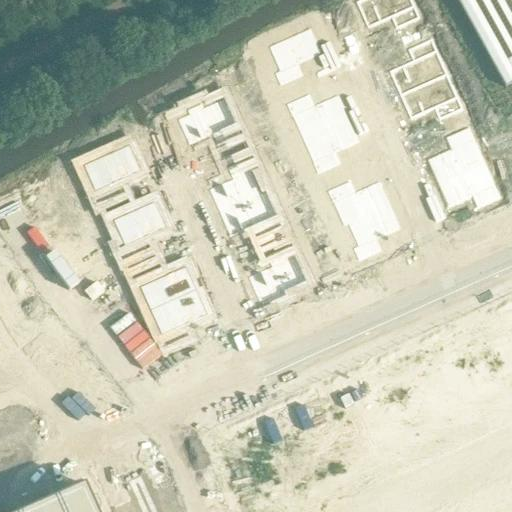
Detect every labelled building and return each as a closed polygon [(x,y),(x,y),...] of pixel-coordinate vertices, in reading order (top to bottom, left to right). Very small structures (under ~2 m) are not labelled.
[(362,0),(356,3),(368,29),(391,18),(396,29),(419,19),(410,0),(362,0)] [(511,85),(511,0),(455,0),(505,89),(511,85)] [(310,29),(268,48),(279,72),(274,74),(280,86),(303,76),(298,65),(322,55),(310,29)] [(413,62),(389,72),(400,96),(447,75),(431,40),(408,51),(413,62)] [(447,75),(400,96),(411,120),(434,110),(439,121),(462,110),(447,75)] [(309,95),(286,105),(302,140),(348,119),(338,95),(314,106),(309,95)] [(188,115),(177,120),(188,146),(212,135),(217,146),(240,136),(223,99),(203,108),(201,104),(186,111),(188,115)] [(348,119),(302,140),(317,175),(340,165),(335,154),(359,143),(348,119)] [(450,150),(427,161),(437,185),(484,164),(468,129),(445,139),(450,150)] [(129,147),(82,167),(99,204),(122,194),(117,183),(140,173),(129,147)] [(232,180),(208,190),(219,214),(266,193),(265,192),(261,194),(251,173),(255,171),(250,158),(227,169),(232,180)] [(484,164),(437,185),(448,209),(471,198),(476,209),(499,199),(484,164)] [(350,182),(327,192),(343,227),(389,206),(379,182),(355,193),(350,182)] [(266,193),(219,214),(229,238),(253,227),(258,238),(281,228),(266,193)] [(154,203),(112,222),(123,247),(118,249),(124,261),(147,251),(142,240),(166,229),(154,203)] [(389,206),(343,227),(343,228),(347,226),(357,247),(353,249),(358,262),(381,251),(376,241),(400,230),(389,206)] [(271,267),(247,278),(259,304),(270,299),(272,303),(287,296),(285,292),(305,283),(289,246),(266,256),(271,267)] [(157,268),(134,278),(149,313),(196,292),(185,268),(162,279),(157,268)] [(97,283),(84,293),(91,302),(104,293),(97,283)] [(196,292),(149,313),(165,348),(188,338),(183,327),(207,316),(196,292)] [(479,323),(460,332),(476,370),(496,361),(493,355),(489,344),(484,333),(479,323)] [(491,330),(484,333),(489,344),(496,341),(491,330)] [(460,332),(440,341),(457,379),(476,370),(460,332)] [(440,341),(420,349),(437,387),(457,379),(440,341)] [(496,341),(489,344),(493,355),(501,352),(496,341)] [(420,349),(400,358),(417,396),(437,387),(420,349)] [(400,358),(381,367),(398,405),(417,396),(400,358)] [(511,364),(509,358),(502,361),(507,372),(511,369),(511,364)] [(381,367),(361,376),(378,414),(398,405),(381,367)] [(361,376),(341,385),(358,423),(378,414),(361,376)] [(341,385),(322,393),(338,431),(358,423),(341,385)] [(322,393),(302,402),(319,440),(338,431),(322,393)] [(499,394),(488,399),(489,402),(491,406),(502,401),(500,396),(499,394)] [(488,399),(477,404),(479,407),(480,411),(491,406),(489,402),(488,399)] [(302,402),(282,411),(299,449),(319,440),(302,402)] [(460,412),(449,417),(451,422),(452,424),(463,419),(462,416),(460,412)] [(449,417),(438,421),(440,427),(441,429),(452,424),(451,422),(449,417)] [(284,422),(277,425),(282,436),(289,433),(284,422)] [(256,423),(214,442),(223,462),(266,443),(256,423)] [(420,429),(409,434),(413,441),(418,439),(424,437),(423,436),(420,429)] [(289,433),(282,436),(287,447),(294,444),(289,433)] [(409,434),(398,439),(402,446),(413,441),(409,434)] [(266,443),(223,462),(232,482),(274,463),(266,443)] [(381,447),(370,451),(373,459),(384,454),(381,447)] [(370,451),(359,456),(362,464),(373,459),(370,451)] [(294,455),(286,458),(291,469),(299,466),(294,455)] [(275,463),(232,482),(241,502),(279,485),(271,466),(275,464),(275,463)] [(341,464),(330,469),(334,477),(345,472),(341,464)] [(330,469),(319,474),(323,482),(334,477),(330,469)] [(511,482),(501,487),(504,495),(511,491),(511,482)] [(73,492),(27,511),(96,511),(85,486),(84,483),(71,488),(73,492)] [(306,483),(299,486),(304,497),(311,494),(306,483)] [(279,485),(241,502),(245,511),(270,511),(288,504),(279,485)] [(311,494),(304,497),(305,499),(309,508),(316,505),(311,494)] [(484,495),(473,500),(476,507),(487,502),(484,495)] [(473,500),(461,505),(464,511),(465,511),(476,507),(473,500)]
